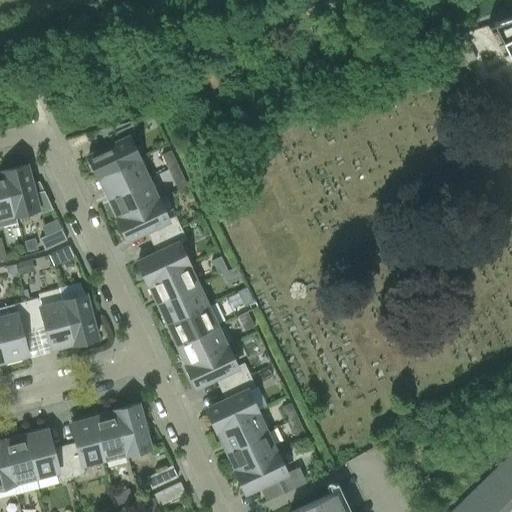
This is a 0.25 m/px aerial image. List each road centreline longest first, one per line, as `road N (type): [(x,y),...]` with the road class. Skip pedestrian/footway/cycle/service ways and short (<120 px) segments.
road 1 (residential): [(144,342),(57,150),(35,128),(0,130)]
road 2 (residential): [(222,511),(144,342)]
road 3 (residential): [(0,402),(144,342)]
